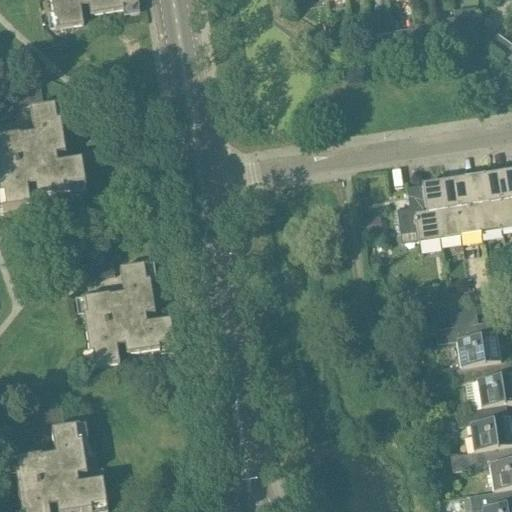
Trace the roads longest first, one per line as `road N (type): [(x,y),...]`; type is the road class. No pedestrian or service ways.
road 1 (tertiary): [(254,511),(200,185)]
road 2 (residential): [(200,185),(511,137)]
road 3 (tertiary): [(200,185),(171,0)]
